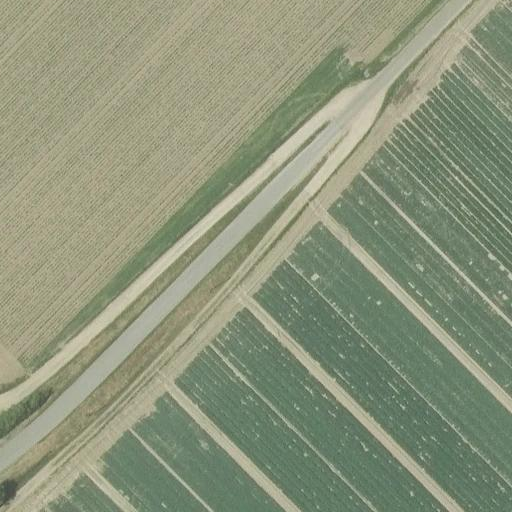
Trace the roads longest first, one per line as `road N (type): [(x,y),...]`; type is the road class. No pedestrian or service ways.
road 1 (unclassified): [(459,0),(41,431),(0,460)]
road 2 (track): [(365,97),(346,98),(0,414)]
